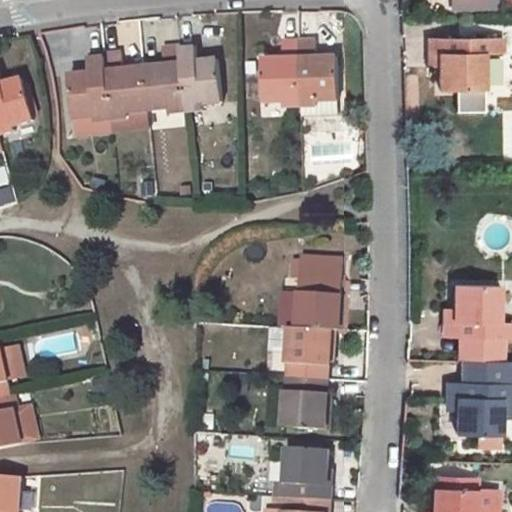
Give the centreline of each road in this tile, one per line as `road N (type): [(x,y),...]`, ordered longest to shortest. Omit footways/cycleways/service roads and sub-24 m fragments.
road 1 (residential): [(138,281),(160,374),(152,448),(78,462),(0,462)]
road 2 (residential): [(382,209),(385,357),(374,511)]
road 3 (residential): [(138,281),(306,203),(382,209)]
road 4 (residential): [(379,0),(382,209)]
road 5 (residential): [(0,236),(77,234),(138,281)]
road 6 (residential): [(0,16),(127,0)]
